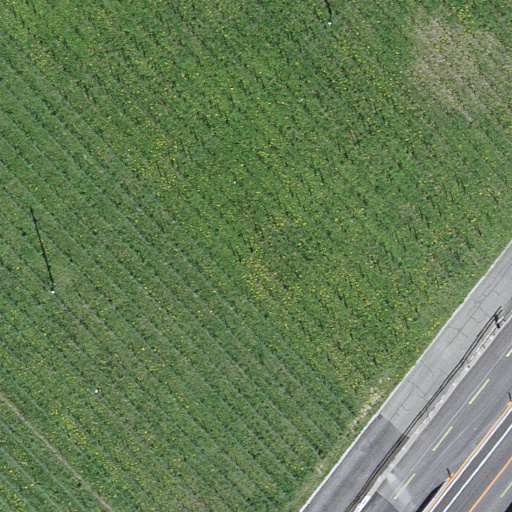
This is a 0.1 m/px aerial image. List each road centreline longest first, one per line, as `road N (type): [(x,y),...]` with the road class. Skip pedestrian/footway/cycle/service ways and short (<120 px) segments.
road 1 (track): [(511,260),(322,511)]
road 2 (primary): [(511,404),(425,511)]
